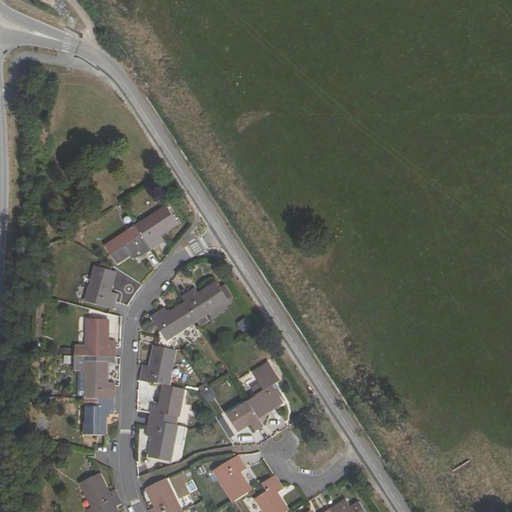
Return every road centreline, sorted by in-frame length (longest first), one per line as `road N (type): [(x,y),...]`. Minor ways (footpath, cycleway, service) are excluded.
road 1 (residential): [(139,511),(126,470),(133,319),(175,263),(222,233)]
road 2 (tertiary): [(362,447),(222,233)]
road 3 (tertiary): [(222,233),(108,65)]
road 4 (secondary): [(0,238),(0,103)]
road 5 (tertiary): [(108,65),(97,51),(0,8)]
